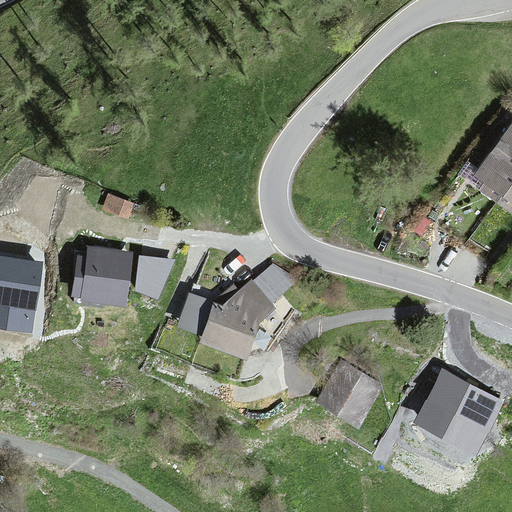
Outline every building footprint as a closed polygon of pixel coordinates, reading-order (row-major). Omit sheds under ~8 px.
[(511,128),(507,125),(472,175),(482,182),(477,189),(511,213),(511,128)] [(0,305),(30,309),(38,236),(0,231),(0,305)] [(120,258),(75,251),(67,302),(112,309),(120,258)] [(245,282),(212,309),(203,305),(189,340),(234,358),(247,326),(267,310),(245,282)] [(380,385),(342,363),(319,401),(357,424),(380,385)] [(497,398),(447,372),(419,425),(470,451),(497,398)]
